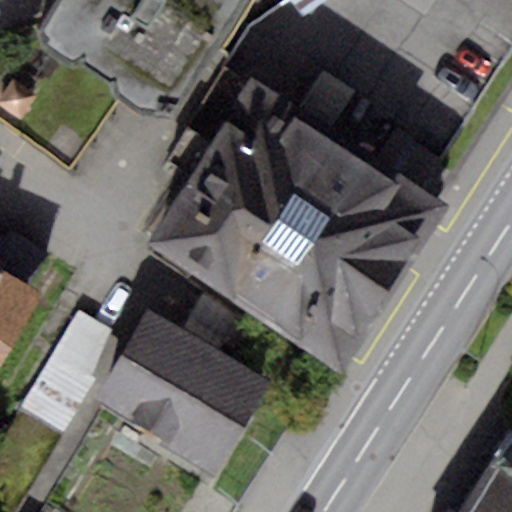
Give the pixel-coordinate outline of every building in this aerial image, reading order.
[(56,0),(43,21),(43,49),(74,61),(87,55),(85,66),(116,82),(117,98),(143,113),(165,110),(243,0),(56,0)] [(511,0),(342,0),(277,97),(416,190),(511,46),(511,0)] [(277,97),(252,80),(142,244),(337,375),(447,211),(416,190),(277,97)] [(0,354),(43,278),(0,254),(0,354)] [(49,363),(79,382),(110,332),(80,313),(49,363)] [(271,380),(146,314),(97,406),(223,472),(271,380)] [(511,511),(511,441),(509,440),(463,511),(511,511)]
